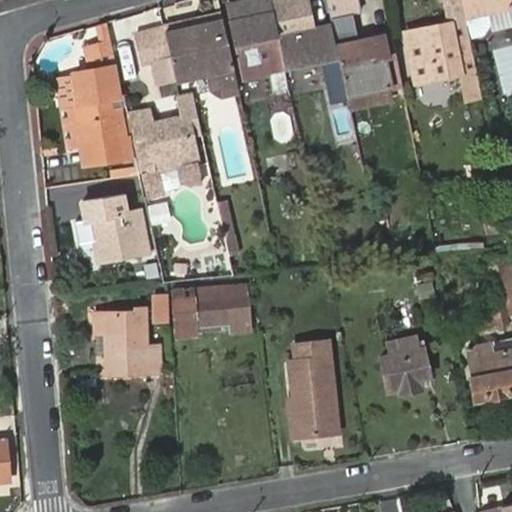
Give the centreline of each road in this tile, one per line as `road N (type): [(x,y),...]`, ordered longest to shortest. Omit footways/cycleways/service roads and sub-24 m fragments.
road 1 (residential): [(54,511),(6,35),(129,0)]
road 2 (residential): [(194,511),(511,455)]
